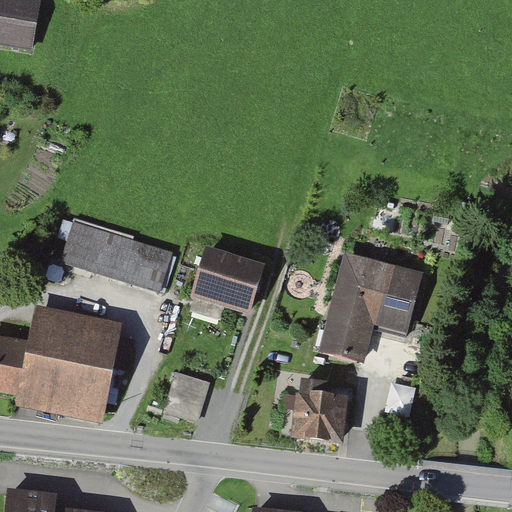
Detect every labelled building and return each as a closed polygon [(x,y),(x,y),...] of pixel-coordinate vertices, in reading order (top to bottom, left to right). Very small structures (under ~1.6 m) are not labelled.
[(43,4),(18,0),(0,0),(0,49),(34,56),(43,4)] [(174,256),(74,225),(61,268),(161,299),(174,256)] [(267,271),(207,253),(192,302),(251,320),(267,271)] [(430,279),(345,257),(319,358),(365,369),(375,332),(413,343),(430,279)] [(30,347),(0,340),(0,397),(18,402),(16,411),(103,428),(115,373),(129,376),(135,345),(121,342),(124,328),(37,309),(30,347)] [(212,385),(176,374),(164,416),(199,426),(212,385)] [(300,400),(296,399),(291,444),(344,450),(349,403),(332,402),(333,389),(302,384),(300,400)] [(72,511),(74,506),(18,500),(16,511),(72,511)]
